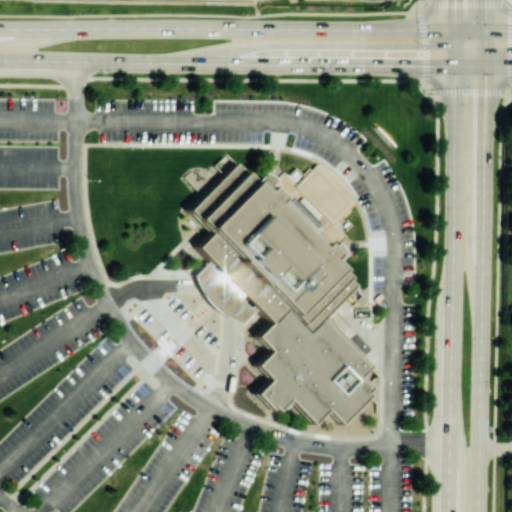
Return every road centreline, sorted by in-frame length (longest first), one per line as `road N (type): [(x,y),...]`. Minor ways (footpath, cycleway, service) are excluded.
road 1 (secondary): [(455,0),(447,511)]
road 2 (secondary): [(0,59),(455,65)]
road 3 (secondary): [(455,29),(0,27)]
road 4 (secondary): [(478,511),(486,65)]
